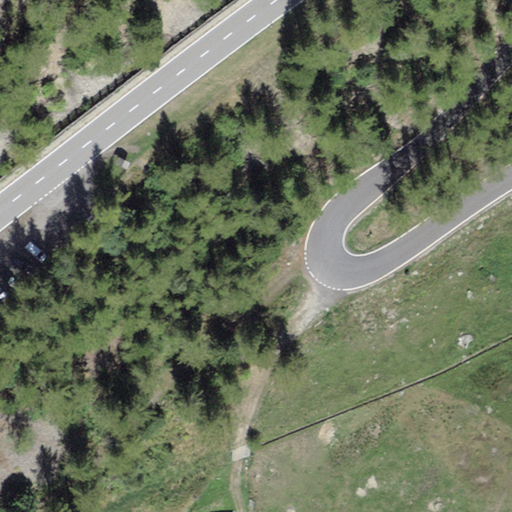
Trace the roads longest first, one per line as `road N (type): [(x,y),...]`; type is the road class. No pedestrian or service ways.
road 1 (unclassified): [(511,175),(362,269),(332,264),(324,241),(334,216),(424,142),(511,49)]
road 2 (secondary): [(0,210),(276,0)]
road 3 (track): [(242,511),(237,472),(258,384),(292,327),(344,270)]
